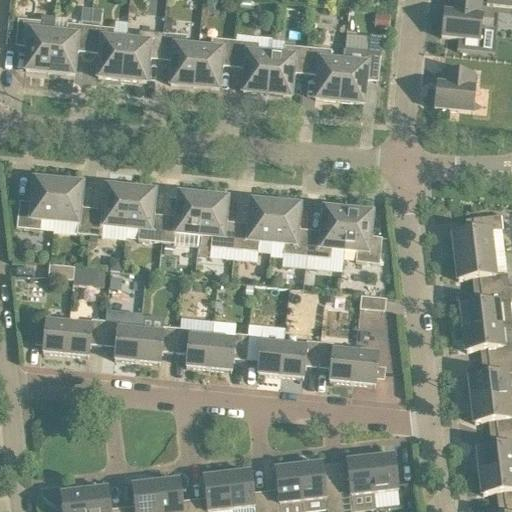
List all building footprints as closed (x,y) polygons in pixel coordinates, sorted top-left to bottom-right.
[(511,0),(486,0),(486,8),(511,10),(511,0)] [(482,28),(483,17),(480,17),(481,3),(450,1),(449,15),(444,14),(442,39),(459,41),(458,52),(494,55),(496,30),(482,28)] [(248,12),(249,3),(240,2),(239,11),(248,12)] [(83,11),(82,25),(90,26),(92,12),(83,11)] [(101,13),(92,12),(90,26),(99,27),(101,13)] [(390,19),(376,18),(375,31),(390,31),(390,19)] [(164,21),(163,32),(171,33),(172,21),(164,21)] [(25,74),(49,76),(53,37),(40,35),(41,25),(17,23),(15,50),(27,51),(25,74)] [(75,55),(87,57),(90,30),(66,28),(65,38),(53,37),(49,76),(73,78),(75,55)] [(97,81),(121,83),(125,44),(113,43),(114,32),(90,30),(87,57),(100,58),(97,81)] [(147,63),(160,64),(162,37),(139,35),(138,45),(125,44),(121,83),(145,85),(147,63)] [(170,88),(194,90),(198,51),(185,50),(186,40),(162,37),(160,64),(172,65),(170,88)] [(344,54),(342,65),(338,105),(362,107),(364,84),(377,86),(380,59),(382,39),(369,38),(367,57),(344,54)] [(220,70),(232,71),(235,44),(211,42),(210,52),(198,51),(194,90),(217,93),(220,70)] [(258,46),(235,44),(232,71),(245,72),(242,95),(266,98),(270,58),(257,57),(258,46)] [(305,78),(307,51),(284,49),(282,59),(270,58),(266,98),(290,100),(292,77),(305,78)] [(315,103),(338,105),(342,65),(330,64),(331,54),(307,51),(305,78),(317,79),(315,103)] [(472,116),(475,89),(473,89),(474,75),(442,72),(441,86),(436,86),(433,112),(472,116)] [(41,223),(53,225),(58,185),(34,183),(31,206),(19,205),(16,231),(40,234),(41,223)] [(89,239),(91,212),(79,211),(81,188),(58,185),(53,225),(77,227),(76,237),(89,239)] [(126,232),(130,193),(106,190),(104,213),(91,212),(89,239),(101,240),(103,230),(126,232)] [(130,193),(126,232),(139,233),(137,244),(161,246),(164,219),(152,218),(154,195),(130,193)] [(175,237),(198,239),(202,200),(178,197),(176,221),(164,219),(161,246),(174,247),(175,237)] [(234,253),(236,226),(224,225),(226,202),(202,200),(198,239),(211,240),(210,251),(234,253)] [(258,245),(271,246),(275,207),(251,205),(249,228),(236,226),(234,253),(257,256),(258,245)] [(275,207),(271,246),(283,248),(282,258),(306,260),(309,234),(296,232),(299,209),(275,207)] [(309,234),(306,260),(330,263),(331,252),(343,254),(347,214),(323,212),(321,235),(309,234)] [(371,217),(347,214),(343,254),(356,255),(355,265),(378,268),(381,241),(369,240),(371,217)] [(455,261),(491,257),(488,234),(501,233),(500,219),(472,222),(473,235),(453,237),(455,261)] [(172,249),(164,248),(164,257),(172,257),(172,249)] [(491,257),(455,261),(458,284),(479,282),(480,294),(508,291),(506,277),(494,279),(491,257)] [(72,284),(74,271),(49,269),(47,282),(72,284)] [(89,274),(88,288),(103,290),(104,275),(89,274)] [(252,299),(253,289),(246,289),(245,299),(252,299)] [(511,291),(508,291),(480,294),(482,306),(461,309),(463,332),(511,326),(511,324),(510,305),(511,304),(511,291)] [(333,306),(334,299),(326,297),(325,305),(333,306)] [(385,317),(386,304),(361,300),(359,313),(385,317)] [(102,350),(104,325),(91,323),(90,329),(68,327),(65,359),(88,361),(89,349),(102,350)] [(65,359),(68,327),(46,324),(42,357),(65,359)] [(118,326),(104,325),(102,350),(115,351),(114,364),(137,366),(140,334),(117,332),(118,326)] [(511,326),(463,332),(466,356),(487,353),(488,366),(511,362),(511,326)] [(245,364),(248,339),(246,339),(247,327),(241,327),(240,338),(234,338),(234,343),(211,341),(208,373),(231,375),(232,363),(245,364)] [(174,357),(176,332),(163,331),(162,336),(140,334),(137,366),(159,368),(160,356),(174,357)] [(208,373),(211,341),(189,339),(190,333),(176,332),(174,357),(187,358),(185,371),(208,373)] [(261,340),(248,339),(245,364),(258,366),(257,378),(280,380),(283,348),(261,346),(261,340)] [(317,371),(319,346),(306,345),(305,350),(283,348),(280,380),(302,383),(304,370),(317,371)] [(333,348),(319,346),(317,371),(330,373),(329,385),(351,388),(355,355),(332,353),(333,348)] [(377,358),(355,355),(351,388),(374,390),(377,358)] [(511,399),(511,362),(488,366),(490,378),(469,380),(472,404),(507,400),(511,399)] [(496,437),(511,435),(511,421),(510,422),(507,400),(472,404),(474,427),(495,425),(496,437)] [(511,471),(511,435),(496,437),(498,450),(477,452),(480,475),(511,471)] [(393,459),(369,461),(373,497),(397,495),(393,459)] [(351,511),(350,500),(373,497),(369,461),(346,464),(348,486),(336,487),(338,511),(351,511)] [(324,489),(321,467),(298,470),(302,511),(338,511),(336,487),(324,489)] [(274,472),(277,494),(264,495),(266,511),(302,511),(298,470),(274,472)] [(511,507),(511,471),(480,475),(482,499),(503,496),(504,509),(511,507)] [(252,497),(250,475),(226,478),(230,511),(245,511),(253,511),(266,511),(264,495),(252,497)] [(230,511),(226,478),(203,481),(205,502),(193,503),(193,511),(230,511)] [(193,511),(193,503),(181,505),(178,483),(155,486),(157,511),(193,511)] [(121,511),(157,511),(155,486),(131,489),(134,510),(121,511)] [(121,511),(118,511),(108,511),(106,491),(83,494),(84,511),(121,511)] [(84,511),(83,494),(60,497),(61,511),(84,511)]
